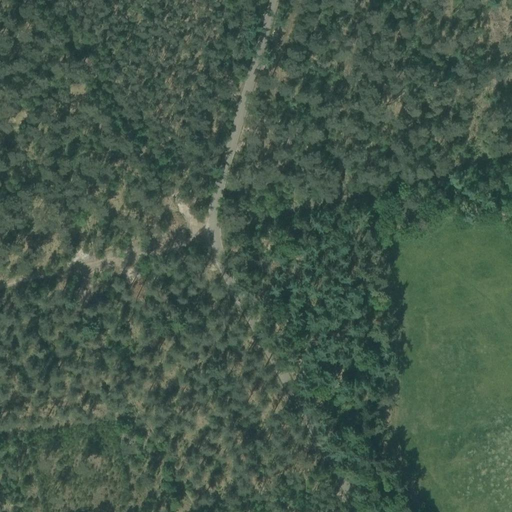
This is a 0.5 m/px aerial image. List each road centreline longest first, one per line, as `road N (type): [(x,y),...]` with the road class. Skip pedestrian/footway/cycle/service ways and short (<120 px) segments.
road 1 (unclassified): [(358,511),(211,235),(213,204),(274,0)]
road 2 (track): [(242,225),(511,154)]
road 3 (track): [(0,291),(120,258)]
